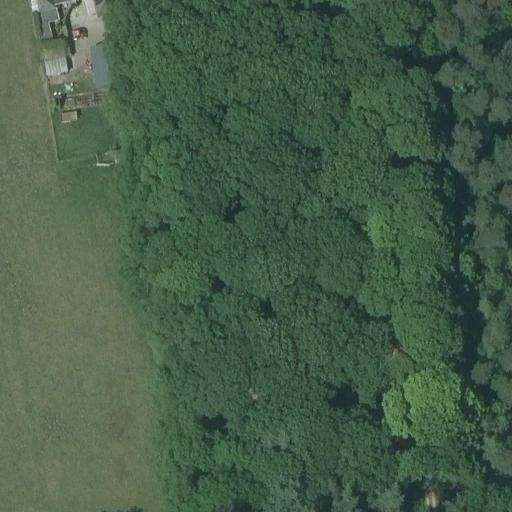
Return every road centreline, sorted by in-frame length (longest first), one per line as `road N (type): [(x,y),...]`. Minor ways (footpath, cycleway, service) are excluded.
road 1 (track): [(425,511),(379,0)]
road 2 (track): [(314,0),(152,47),(71,27)]
